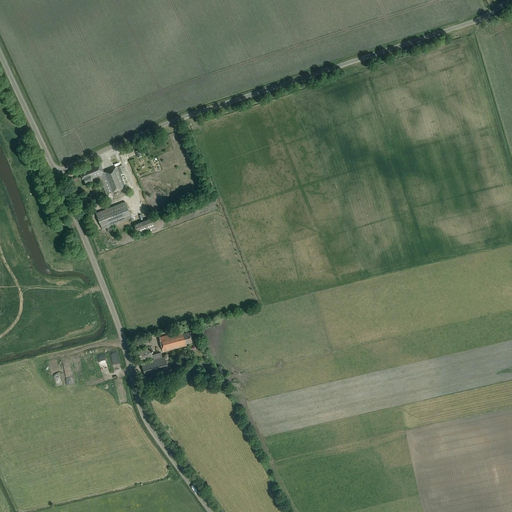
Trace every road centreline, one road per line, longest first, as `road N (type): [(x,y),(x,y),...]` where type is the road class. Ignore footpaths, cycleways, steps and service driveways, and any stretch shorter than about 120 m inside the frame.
road 1 (unclassified): [(55,172),(174,120),(470,22),(508,0)]
road 2 (unclassified): [(211,511),(142,411),(103,285),(55,172)]
road 3 (unclassified): [(55,172),(0,53)]
